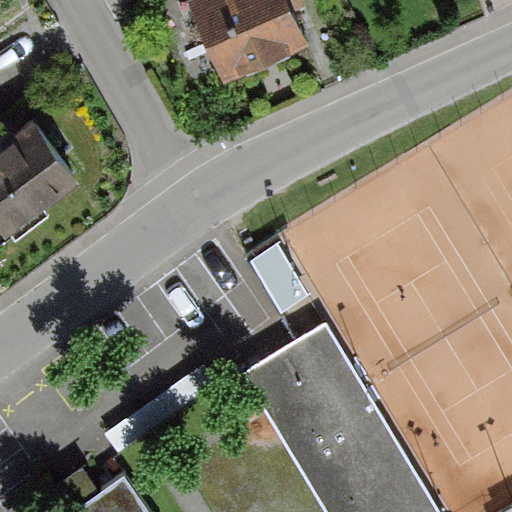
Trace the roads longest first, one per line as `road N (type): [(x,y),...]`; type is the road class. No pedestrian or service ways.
road 1 (residential): [(194,199),(511,33)]
road 2 (residential): [(0,345),(194,199)]
road 3 (residential): [(194,199),(72,0)]
